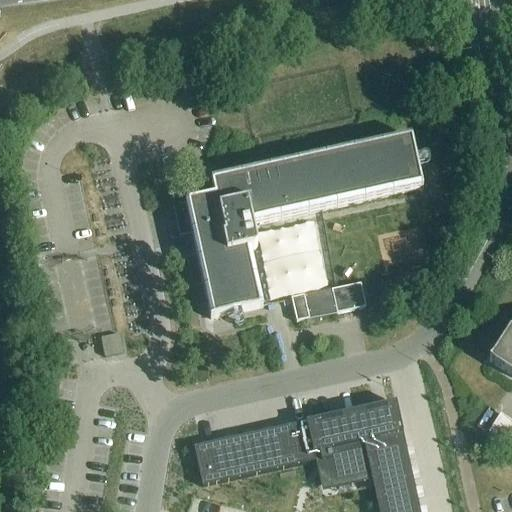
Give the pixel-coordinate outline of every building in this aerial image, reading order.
[(257,247),(253,229),(423,192),(411,139),(211,183),(215,200),(185,206),(211,322),(263,311),(250,254),(254,253),(255,252),(256,251),(257,250),(257,249),(257,248),(257,247)] [(360,288),(304,299),(309,323),(366,311),(360,288)] [(309,323),(304,299),(291,302),(296,325),(309,323)] [(511,331),(509,332),(489,364),(511,378),(511,331)] [(418,511),(398,418),(377,422),(374,411),(194,451),(203,492),(316,467),(315,460),(330,456),(338,492),(370,485),(375,511),(418,511)] [(488,435),(511,449),(511,424),(500,417),(488,435)]
